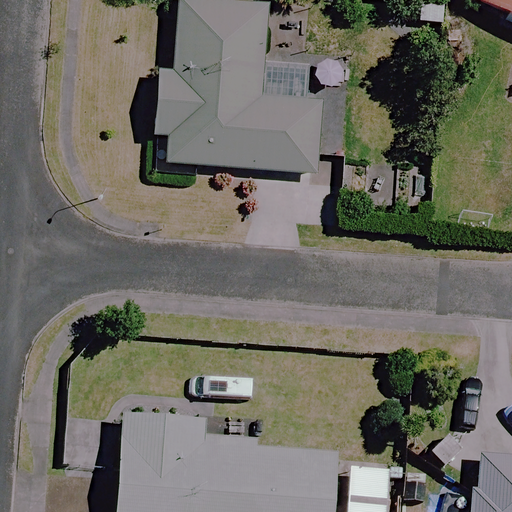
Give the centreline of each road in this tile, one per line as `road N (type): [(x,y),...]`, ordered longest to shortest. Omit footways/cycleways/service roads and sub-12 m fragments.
road 1 (residential): [(0,249),(511,283)]
road 2 (residential): [(0,194),(14,0)]
